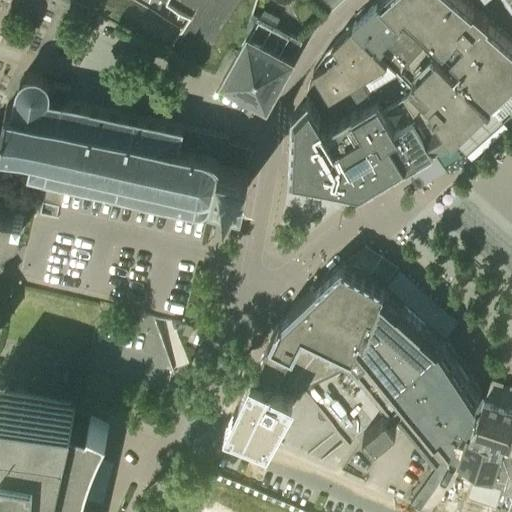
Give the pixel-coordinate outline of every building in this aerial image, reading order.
[(165,0),(190,16),(181,30),(209,49),(240,0),(165,0)] [(316,0),(328,13),(341,0),(316,0)] [(466,126),(490,104),(462,76),(380,0),(376,0),(352,23),(433,105),(453,136),(466,126)] [(380,0),(462,76),(490,104),(511,83),(511,38),(466,0),(380,0)] [(250,29),(232,61),(222,79),(267,103),(302,38),(252,11),(246,27),(250,29)] [(452,137),(453,136),(433,105),(352,23),(334,41),(340,51),(314,67),(330,94),(348,83),(365,73),(399,129),(390,135),(407,163),(452,137)] [(44,73),(42,72),(40,71),(39,71),(35,70),(33,70),(32,70),(30,71),(27,72),(25,73),(24,74),(22,75),(21,77),(20,78),(20,80),(19,82),(15,106),(8,104),(0,139),(0,142),(35,150),(30,170),(43,173),(197,208),(199,208),(201,208),(203,207),(204,207),(206,206),(207,204),(208,203),(209,201),(210,200),(210,198),(210,196),(210,194),(210,193),(209,191),(208,190),(207,188),(210,187),(212,186),(213,184),(219,156),(247,162),(251,145),(228,140),(230,134),(68,97),(71,83),(54,79),(54,82),(50,82),(50,80),(49,78),(48,77),(47,76),(46,75),(45,74),(44,73)] [(362,105),(327,127),(309,97),(292,113),(290,178),(362,191),(407,164),(407,163),(390,135),(399,129),(365,73),(348,83),(362,105)] [(252,163),(247,162),(219,156),(213,184),(246,191),(252,163)] [(0,253),(7,250),(3,244),(20,233),(24,214),(5,209),(0,201),(0,319),(0,318),(0,317),(0,253)] [(153,314),(177,318),(193,247),(57,217),(59,206),(42,203),(26,278),(146,305),(145,312),(153,314)] [(276,385),(277,383),(280,376),(299,385),(302,384),(350,361),(365,322),(363,321),(367,307),(375,309),(386,283),(343,260),(280,318),(252,373),(276,385)] [(302,384),(318,404),(317,406),(317,408),(317,410),(319,412),(320,414),(322,414),(325,414),(327,414),(347,439),(364,425),(408,390),(397,378),(445,336),(386,283),(375,309),(367,307),(363,321),(365,322),(350,361),(302,384)] [(134,374),(171,354),(153,319),(125,334),(121,326),(108,333),(106,328),(90,337),(113,380),(132,370),(134,374)] [(434,464),(443,456),(450,444),(475,401),(481,389),(451,345),(449,342),(447,339),(445,336),(397,378),(408,390),(364,425),(374,437),(397,419),(434,464)] [(228,422),(269,439),(295,392),(277,383),(276,385),(252,373),(228,422)] [(0,511),(80,511),(86,485),(87,481),(88,477),(90,468),(93,460),(95,452),(99,444),(102,436),(106,429),(110,421),(76,403),(76,402),(0,384),(0,511)] [(503,485),(501,492),(511,495),(511,404),(485,396),(479,415),(470,438),(491,447),(490,448),(501,452),(499,461),(491,481),(494,482),(503,485)] [(465,441),(457,464),(491,481),(499,461),(501,452),(490,448),(491,447),(470,438),(468,437),(467,437),(465,441)] [(434,464),(442,474),(450,460),(443,456),(434,464)] [(427,498),(418,492),(410,502),(420,506),(427,498)] [(224,511),(180,495),(173,511),(224,511)]
